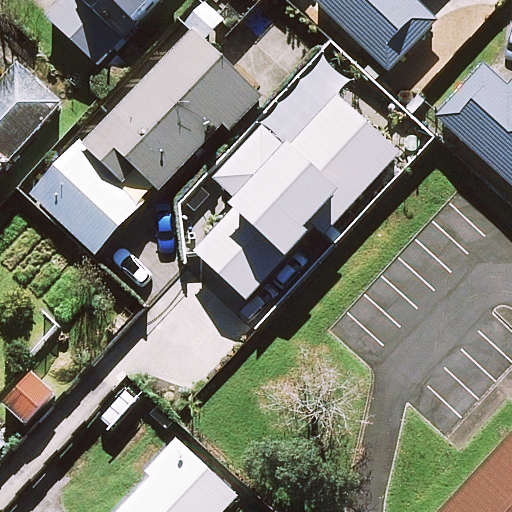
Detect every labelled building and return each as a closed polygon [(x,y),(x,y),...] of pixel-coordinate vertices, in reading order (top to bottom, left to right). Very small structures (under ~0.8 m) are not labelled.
[(56,0),(42,15),(103,71),(167,0),(56,0)] [(419,0),(313,0),(392,76),(439,26),(415,4),(419,0)] [(192,37),(99,134),(87,147),(129,188),(142,175),(165,197),(228,130),(234,135),(265,102),(208,48),(230,25),(210,7),(186,32),(192,37)] [(389,119),(327,63),(218,184),(232,196),(187,246),(256,309),(315,244),(321,250),(404,158),(376,133),(389,119)] [(0,180),(64,109),(20,70),(0,92),(0,180)] [(511,92),(490,72),(443,124),(511,186),(511,92)] [(145,209),(81,150),(33,202),(98,261),(145,209)] [(56,399),(34,379),(6,408),(28,429),(56,399)] [(511,511),(511,402),(415,511),(511,511)] [(228,511),(240,499),(196,460),(178,443),(148,476),(154,481),(125,511),(228,511)]
